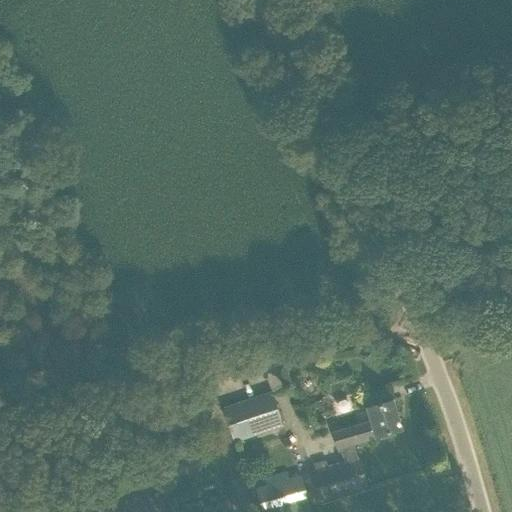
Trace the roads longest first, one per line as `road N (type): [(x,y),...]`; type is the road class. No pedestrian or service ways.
road 1 (unclassified): [(482,511),(430,349),(256,0)]
road 2 (track): [(0,415),(418,328)]
